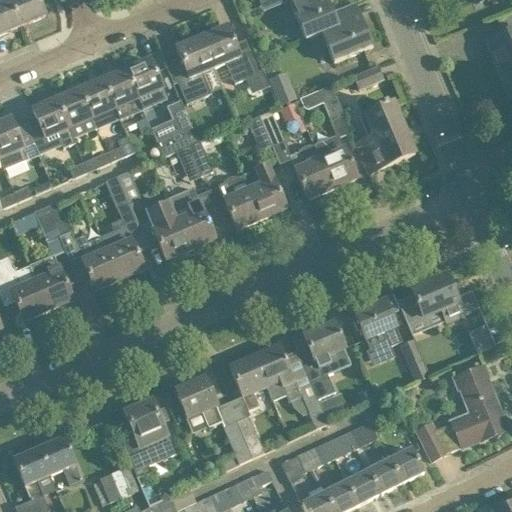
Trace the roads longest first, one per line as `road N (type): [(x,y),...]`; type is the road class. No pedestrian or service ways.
road 1 (unclassified): [(0,401),(471,189)]
road 2 (tertiary): [(471,189),(396,0)]
